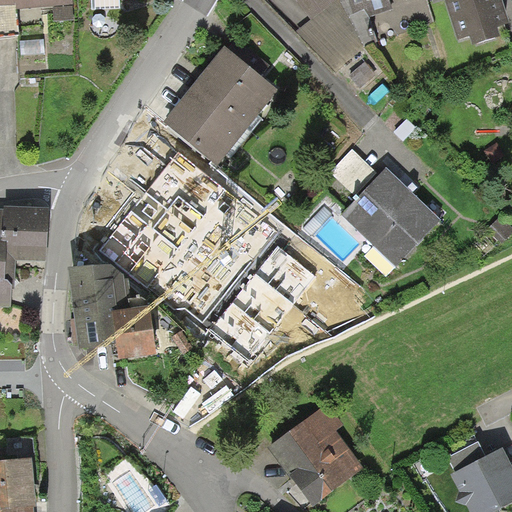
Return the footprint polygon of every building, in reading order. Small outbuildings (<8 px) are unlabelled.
[(74,0),(0,0),(0,37),(17,36),(15,8),(75,3),(74,0)] [(295,0),(311,21),(339,0),(338,0),(295,0)] [(445,0),(458,42),(470,38),(473,47),(500,38),(497,29),(509,25),(501,0),(445,0)] [(226,48),(158,130),(171,141),(210,173),(278,91),(226,48)] [(365,62),(349,77),(361,90),(377,76),(365,62)] [(416,129),(407,119),(394,131),(403,141),(416,129)] [(171,141),(89,250),(111,266),(123,265),(124,276),(200,344),(245,294),(202,252),(221,230),(205,216),(227,188),(210,173),(171,141)] [(356,195),(377,173),(352,149),(331,171),(356,195)] [(386,168),(341,215),(396,268),(441,221),(386,168)] [(46,263),(49,210),(28,209),(4,207),(4,209),(0,209),(0,306),(11,307),(12,289),(15,290),(16,261),(46,263)] [(511,228),(501,217),(488,229),(502,244),(511,235),(511,228)] [(111,266),(68,271),(78,352),(116,347),(118,362),(157,357),(151,308),(128,311),(124,276),(123,265),(111,266)] [(328,404),(269,449),(313,507),(364,469),(335,431),(344,425),(328,404)] [(448,459),(456,474),(486,459),(478,444),(448,459)] [(456,474),(452,476),(469,511),(496,511),(511,504),(511,466),(504,450),(486,459),(456,474)] [(33,460),(0,462),(0,511),(34,511),(34,509),(36,509),(33,460)]
